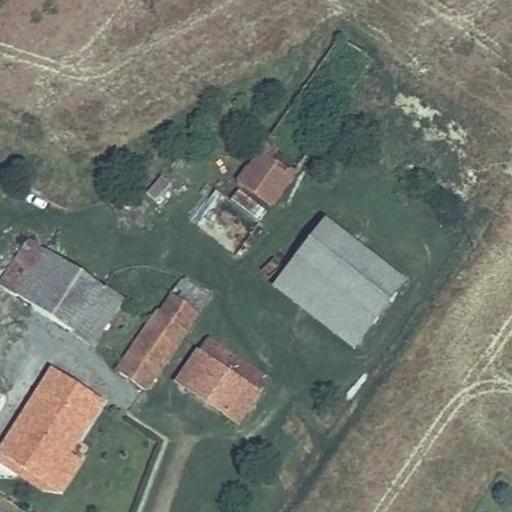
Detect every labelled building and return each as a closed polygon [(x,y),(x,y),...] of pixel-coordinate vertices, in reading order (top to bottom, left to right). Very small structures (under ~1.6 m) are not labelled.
[(365,64),(331,41),(230,187),(263,210),(365,64)] [(352,348),(402,283),(323,220),(273,286),(352,348)] [(25,245),(0,283),(0,294),(86,351),(116,305),(25,245)] [(141,393),(203,302),(176,283),(114,374),(141,393)] [(234,427),(254,396),(194,355),(173,386),(234,427)] [(0,447),(0,460),(42,485),(61,458),(93,407),(44,377),(0,447)] [(61,458),(42,485),(58,495),(75,468),(61,458)]
